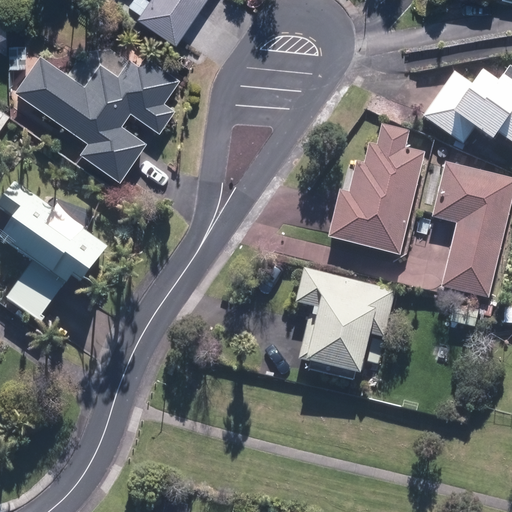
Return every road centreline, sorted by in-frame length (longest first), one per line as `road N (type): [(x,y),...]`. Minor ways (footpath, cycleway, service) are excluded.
road 1 (residential): [(193,259),(225,86),(269,26),(296,12),(319,15),(336,30),(340,49),(243,198)]
road 2 (residential): [(45,511),(89,466),(140,340),(193,259)]
